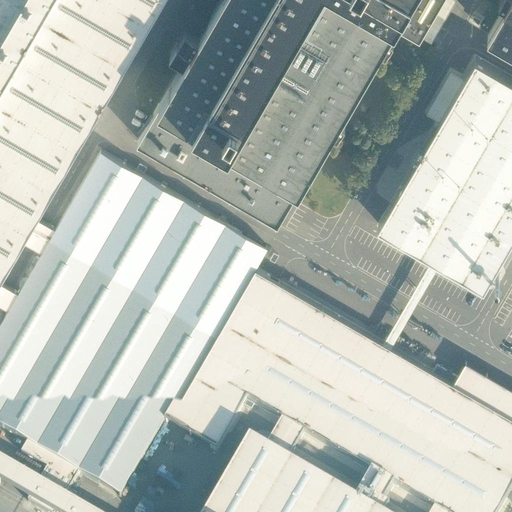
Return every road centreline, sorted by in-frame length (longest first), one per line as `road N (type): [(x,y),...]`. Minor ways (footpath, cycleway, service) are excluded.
road 1 (unclassified): [(175,0),(109,113),(113,136),(511,367)]
road 2 (unknown): [(0,61),(107,119)]
